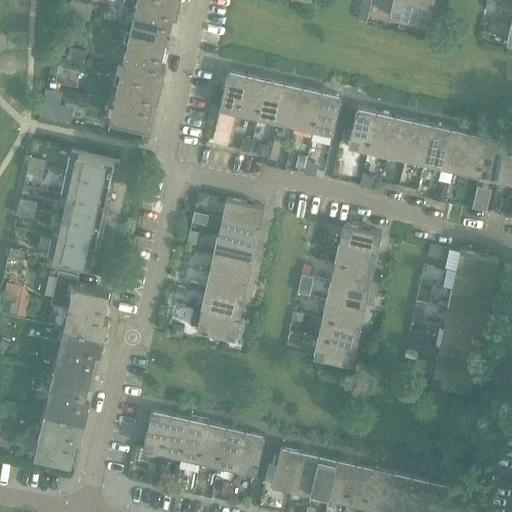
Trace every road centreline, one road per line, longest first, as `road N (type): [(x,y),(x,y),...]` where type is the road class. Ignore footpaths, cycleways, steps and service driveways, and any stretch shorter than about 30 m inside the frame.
road 1 (residential): [(80,511),(122,353),(140,330),(180,173)]
road 2 (residential): [(511,246),(280,179),(261,192),(180,173)]
road 3 (residential): [(180,173),(170,136),(200,0)]
